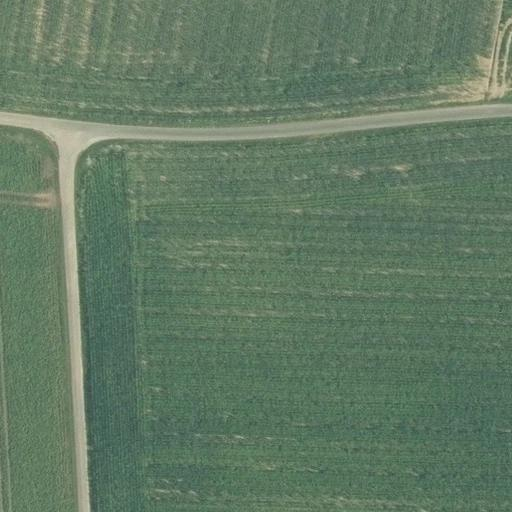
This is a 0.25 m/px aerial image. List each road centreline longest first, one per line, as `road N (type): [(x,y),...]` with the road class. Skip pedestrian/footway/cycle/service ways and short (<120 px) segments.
road 1 (unclassified): [(70,130),(223,134),(511,111)]
road 2 (unclassified): [(70,130),(83,511)]
